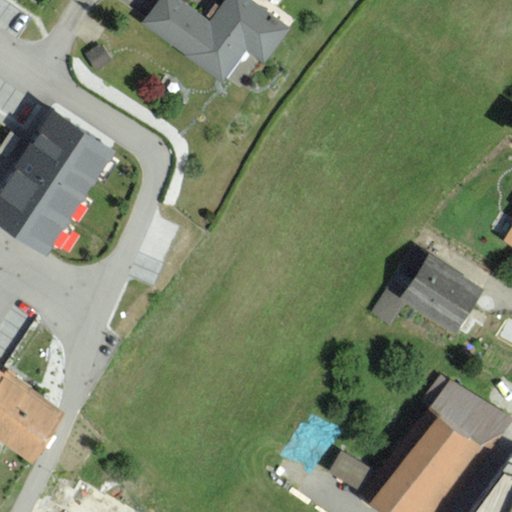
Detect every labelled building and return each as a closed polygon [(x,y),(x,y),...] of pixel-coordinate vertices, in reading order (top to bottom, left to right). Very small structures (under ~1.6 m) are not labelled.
[(292,32),(247,0),(229,0),(215,20),(185,0),(162,0),(143,27),(224,85),(246,54),(266,69),(292,32)] [(118,152),(56,110),(0,191),(0,222),(48,255),(118,152)] [(487,288),(431,255),(401,303),(457,337),(487,288)] [(440,367),(419,398),(430,405),(450,374),(440,367)] [(64,413),(0,370),(0,439),(33,461),(64,413)] [(429,408),(436,413),(371,497),(389,511),(437,511),(509,419),(453,377),(429,408)] [(320,468),(333,439),(298,424),(285,453),(320,468)] [(331,471),(358,487),(376,455),(349,440),(331,471)] [(511,511),(511,451),(465,511),(511,511)] [(73,488),(59,481),(42,511),(135,511),(139,505),(100,484),(96,490),(78,480),(73,488)]
